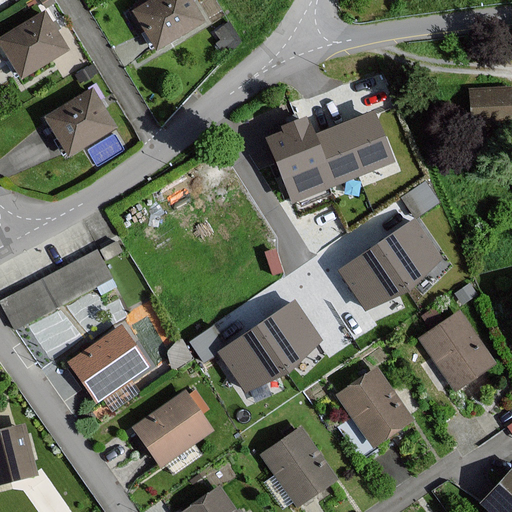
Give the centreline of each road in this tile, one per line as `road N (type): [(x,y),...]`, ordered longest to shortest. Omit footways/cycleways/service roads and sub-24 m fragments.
road 1 (residential): [(208,113),(349,335)]
road 2 (residential): [(0,339),(122,511)]
road 3 (residential): [(309,50),(371,30),(511,13)]
road 4 (residential): [(72,0),(164,151)]
road 5 (residential): [(24,239),(164,151)]
road 6 (track): [(511,73),(384,50),(371,30)]
